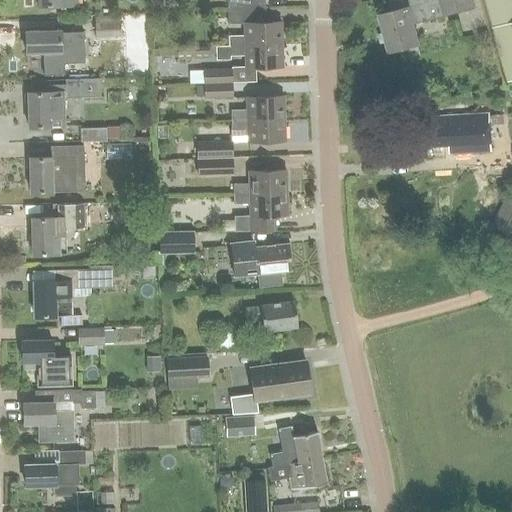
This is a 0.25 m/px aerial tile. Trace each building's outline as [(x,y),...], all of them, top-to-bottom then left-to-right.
[(226,0),(227,9),(257,8),(256,0),(226,0)] [(413,24),(443,17),(475,8),(472,0),(391,0),(395,10),(379,14),(388,51),(417,44),(413,24)] [(511,0),(485,0),(507,81),(511,79),(511,0)] [(244,23),(244,35),(228,36),(228,46),(282,44),(281,22),(257,23),(257,8),(227,9),(228,24),(244,23)] [(96,36),(121,34),(120,18),(95,20),(96,36)] [(131,53),(132,61),(146,61),(146,53),(145,27),(130,27),(131,53)] [(26,54),(43,53),(43,62),(44,76),(64,75),(64,62),(84,61),(83,32),(60,33),(59,30),(25,31),(26,54)] [(230,60),(230,56),(245,56),(245,68),(282,67),(282,44),(228,46),(215,47),(216,60),(230,60)] [(176,58),(209,57),(208,49),(176,51),(176,48),(153,49),(153,57),(176,56),(176,58)] [(203,84),(231,83),(231,68),(203,70),(203,84)] [(64,127),(64,100),(65,100),(65,98),(99,97),(99,80),(65,80),(65,85),(48,86),(48,93),(27,93),(28,128),(64,127)] [(231,83),(203,84),(203,86),(195,86),(196,97),(204,97),(204,99),(232,97),(231,83)] [(231,111),(231,121),(284,119),(283,97),(246,98),(247,110),(231,111)] [(489,114),(412,118),(414,148),(450,146),(450,153),(492,151),(491,147),(506,146),(504,115),(489,116),(489,114)] [(284,119),(231,121),(231,131),(247,130),(247,143),(285,142),(284,119)] [(105,128),(80,129),(80,142),(106,141),(105,128)] [(110,157),(131,155),(130,142),(109,144),(110,157)] [(196,142),(197,159),(232,158),(231,142),(196,142)] [(50,158),(29,159),(30,194),(52,193),(74,192),(74,166),(84,165),(83,146),(50,147),(50,158)] [(232,159),(197,160),(197,177),(232,176),(232,159)] [(233,185),(233,194),(286,193),(286,171),(249,172),(249,184),(233,185)] [(234,232),(261,231),(275,231),(275,216),(287,216),(286,193),(233,194),(233,205),(249,204),(250,216),(234,217),(234,232)] [(495,220),(508,227),(511,218),(511,198),(507,196),(495,220)] [(32,255),(54,254),(66,254),(65,228),(84,228),(83,204),(57,205),(57,216),(53,216),(53,218),(31,218),(32,255)] [(159,233),(159,253),(194,252),(194,232),(159,233)] [(258,288),(282,286),(280,272),(290,271),(287,245),(253,248),(253,249),(245,250),(244,243),(230,244),(233,277),(257,275),(258,288)] [(90,289),(112,288),(111,268),(90,268),(90,270),(77,271),(54,271),(54,282),(33,283),(33,317),(55,317),(71,316),(71,289),(77,289),(90,289)] [(263,332),(297,328),(293,301),(259,306),(259,307),(243,309),(245,320),(261,318),(263,332)] [(77,345),(112,343),(112,331),(103,331),(103,328),(77,329),(77,345)] [(218,334),(219,351),(237,349),(236,332),(218,334)] [(22,363),(37,362),(38,387),(71,386),(71,357),(52,357),(52,340),(22,341),(22,363)] [(208,378),(207,356),(166,359),(167,390),(197,388),(197,379),(208,378)] [(257,413),(256,401),(309,394),(305,361),(249,369),(253,394),(229,397),(231,415),(257,413)] [(95,408),(95,406),(104,406),(103,391),(81,391),(81,390),(38,391),(38,403),(23,403),(23,425),(38,425),(38,443),(73,442),(72,410),(53,411),(53,404),(81,403),(81,408),(95,408)] [(254,433),(253,415),(225,416),(226,434),(254,433)] [(267,454),(269,467),(321,457),(316,431),(290,436),(292,449),(267,454)] [(24,465),(25,487),(47,486),(54,486),(54,493),(57,496),(71,496),(75,492),(75,486),(78,486),(78,464),(91,463),(91,451),(58,452),(58,464),(53,464),(41,465),(24,465)] [(321,457),(269,467),(269,468),(283,465),(288,490),(326,483),(321,457)] [(219,479),(219,486),(227,490),(232,485),(232,478),(225,475),(219,479)] [(265,511),(264,480),(244,481),(245,511),(265,511)] [(317,511),(317,503),(301,504),(273,507),(273,511),(317,511)]
